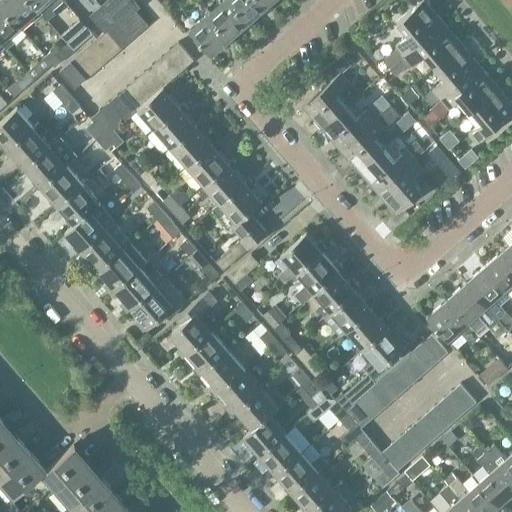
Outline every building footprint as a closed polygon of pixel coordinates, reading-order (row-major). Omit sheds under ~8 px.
[(0,0),(0,5),(20,27),(39,11),(28,0),(0,0)] [(28,0),(39,11),(40,10),(49,20),(57,14),(53,8),(62,0),(28,0)] [(234,0),(223,0),(210,12),(232,36),(243,26),(247,30),(255,24),(251,20),(234,0)] [(267,0),(234,0),(251,20),(262,10),(266,14),(273,7),(270,3),(267,0)] [(384,60),(390,67),(445,21),(427,0),(425,0),(400,22),(410,34),(397,45),(399,48),(384,60)] [(0,42),(1,44),(2,43),(7,49),(16,42),(10,36),(20,27),(0,5),(0,42)] [(120,5),(110,14),(116,21),(124,14),(127,12),(120,5)] [(132,7),(127,12),(124,14),(141,32),(148,26),(132,7)] [(232,36),(210,12),(190,29),(212,54),(224,43),(228,47),(235,40),(232,36)] [(97,25),(104,32),(107,29),(115,22),(116,21),(110,14),(97,25)] [(124,14),(116,21),(115,22),(131,40),(141,32),(124,14)] [(427,54),(436,65),(463,43),(445,21),(390,67),(397,75),(412,62),(414,65),(427,54)] [(115,22),(107,29),(123,48),(131,40),(115,22)] [(72,25),(61,34),(68,41),(74,49),(85,40),(78,32),(72,25)] [(104,32),(98,37),(114,55),(123,48),(107,29),(104,32)] [(98,37),(89,44),(105,63),(114,55),(98,37)] [(54,49),(47,56),(55,66),(74,49),(68,41),(56,52),(54,49)] [(170,50),(186,68),(195,61),(179,42),(170,50)] [(441,97),(442,98),(482,64),(463,43),(436,65),(447,78),(434,89),(441,97)] [(89,44),(80,52),(97,70),(105,63),(89,44)] [(161,57),(178,76),(186,68),(170,50),(161,57)] [(80,52),(72,59),(88,78),(97,70),(80,52)] [(303,105),(322,127),(349,104),(339,92),(351,81),(343,71),(351,63),(343,53),(321,73),(329,82),(303,105)] [(47,56),(28,72),(35,80),(52,65),(54,67),(55,66),(47,56)] [(153,65),(169,83),(178,76),(161,57),(153,65)] [(88,78),(72,59),(60,70),(75,88),(87,78),(88,78)] [(463,97),(473,109),(500,86),(482,64),(442,98),(448,105),(450,108),(463,97)] [(160,91),(168,84),(169,83),(153,65),(144,72),(160,91)] [(35,80),(28,72),(16,82),(23,90),(35,80)] [(135,80),(152,98),(160,91),(144,72),(135,80)] [(127,87),(143,106),(152,98),(135,80),(127,87)] [(53,90),(63,102),(70,95),(60,84),(53,90)] [(139,109),(155,127),(180,105),(170,94),(174,91),(168,84),(160,91),(152,98),(143,106),(139,109)] [(511,100),(500,86),(473,109),(483,121),(470,132),(479,142),(511,113),(511,100)] [(134,113),(139,109),(143,106),(127,87),(118,95),(134,113)] [(411,87),(401,96),(409,104),(419,96),(411,87)] [(434,89),(425,96),(432,105),(441,97),(434,89)] [(70,95),(63,102),(73,113),(80,106),(70,95)] [(126,121),(134,113),(118,95),(109,102),(126,121)] [(380,97),(372,104),(380,114),(389,106),(380,97)] [(442,98),(430,108),(436,115),(448,105),(442,98)] [(117,129),(126,121),(109,102),(100,110),(117,129)] [(155,127),(171,146),(197,124),(187,113),(190,110),(184,102),(180,105),(155,127)] [(322,127),(340,148),(380,114),(372,104),(359,115),(349,104),(322,127)] [(380,114),(340,148),(349,158),(359,170),(386,147),(376,135),(400,114),(391,104),(389,106),(380,114)] [(7,151),(10,148),(35,126),(18,107),(0,122),(0,136),(4,141),(0,144),(7,151)] [(115,130),(117,129),(100,110),(92,117),(104,132),(108,136),(115,130)] [(104,132),(92,117),(91,118),(93,121),(86,128),(96,139),(104,132)] [(171,146),(188,165),(213,143),(203,131),(207,128),(200,121),(197,124),(171,146)] [(24,171),(28,168),(53,146),(35,126),(10,148),(21,160),(17,163),(24,171)] [(115,130),(108,136),(117,147),(125,140),(115,130)] [(104,132),(96,139),(106,150),(113,144),(117,147),(108,136),(104,132)] [(188,165),(205,184),(230,162),(220,151),(223,148),(216,140),(213,143),(188,165)] [(416,141),(409,147),(417,157),(424,151),(416,141)] [(438,143),(429,151),(446,171),(452,179),(462,171),(455,163),(438,143)] [(40,189),(44,186),(68,164),(53,146),(28,168),(37,179),(34,182),(40,189)] [(359,170),(378,191),(417,157),(409,147),(396,158),(386,147),(359,170)] [(471,148),(459,159),(460,160),(466,167),(478,156),(471,148)] [(131,162),(140,173),(148,167),(138,156),(131,162)] [(417,157),(378,191),(397,213),(423,190),(413,178),(426,167),(418,158),(417,157)] [(212,192),(221,202),(246,180),(236,170),(240,166),(233,159),(230,162),(205,184),(198,190),(205,198),(212,192)] [(115,169),(125,180),(133,173),(123,162),(115,169)] [(57,209),(60,206),(86,184),(68,164),(44,186),(54,197),(50,201),(57,209)] [(148,167),(140,173),(150,185),(158,178),(148,167)] [(133,173),(125,180),(135,191),(142,184),(133,173)] [(246,180),(221,202),(237,221),(232,226),(242,237),(216,260),(224,269),(267,232),(249,212),(263,200),(253,189),(257,185),(249,177),(246,180)] [(66,219),(72,225),(91,208),(93,210),(102,202),(86,184),(60,206),(70,216),(66,219)] [(164,200),(174,211),(181,205),(171,193),(164,200)] [(148,206),(158,217),(166,211),(156,200),(148,206)] [(72,225),(67,230),(77,242),(73,245),(80,253),(84,250),(109,229),(115,224),(99,205),(93,210),(91,208),(72,225)] [(181,205),(174,211),(184,223),(191,216),(181,205)] [(166,211),(158,217),(168,229),(175,222),(166,211)] [(97,272),(100,269),(131,242),(115,224),(109,229),(84,250),(93,261),(90,264),(97,272)] [(300,273),(325,252),(328,248),(321,240),(317,243),(307,232),(282,253),(292,264),(280,274),(287,283),(299,273),(300,273)] [(181,244),(191,255),(198,248),(189,237),(181,244)] [(117,288),(142,266),(148,261),(131,242),(100,269),(110,280),(107,283),(113,291),(117,288)] [(198,248),(191,255),(200,266),(212,279),(219,272),(208,259),(198,248)] [(511,257),(505,250),(486,266),(506,288),(509,292),(511,288),(511,257)] [(316,292),(341,270),(345,267),(338,259),(334,262),(325,252),(300,273),(308,282),(296,293),(304,302),(316,291),(316,292)] [(252,253),(228,274),(236,283),(242,290),(254,279),(248,273),(260,262),(252,253)] [(130,310),(133,307),(166,278),(157,269),(150,275),(142,266),(117,288),(127,299),(123,302),(130,310)] [(486,266),(467,282),(499,319),(507,328),(508,328),(509,330),(511,327),(511,317),(507,312),(502,307),(501,305),(511,296),(509,292),(506,288),(486,266)] [(318,306),(326,315),(332,310),(333,311),(357,289),(361,286),(354,278),(351,281),(341,270),(316,292),(324,301),(318,306)] [(166,278),(133,307),(143,318),(140,322),(146,329),(173,305),(176,308),(185,300),(166,278)] [(467,282),(449,298),(469,321),(481,334),(483,337),(492,330),(497,336),(507,328),(499,319),(467,282)] [(349,329),(374,308),(378,304),(371,296),(367,300),(357,289),(333,311),(332,310),(326,315),(343,334),(349,329)] [(182,324),(172,333),(182,345),(179,348),(186,356),(189,353),(213,331),(201,317),(211,308),(210,307),(218,300),(210,290),(202,298),(178,319),(182,324)] [(449,298),(429,315),(448,338),(452,341),(463,332),(472,342),(481,334),(469,321),(449,298)] [(246,302),(238,309),(248,320),(256,313),(246,302)] [(277,302),(264,314),(265,315),(275,327),(282,320),(288,315),(277,302)] [(349,329),(365,348),(390,326),(394,323),(388,316),(384,319),(374,308),(349,329)] [(282,320),(275,327),(285,338),(292,332),(282,320)] [(378,381),(381,379),(390,371),(396,365),(398,364),(407,356),(413,352),(407,345),(411,342),(404,334),(400,338),(390,326),(365,348),(374,357),(365,366),(378,381)] [(261,335),(271,346),(279,339),(269,328),(261,335)] [(202,375),(206,372),(230,350),(213,331),(189,353),(199,364),(195,367),(202,375)] [(434,333),(424,341),(440,360),(449,351),(434,333)] [(279,339),(271,346),(281,358),(289,351),(279,339)] [(424,341),(416,349),(431,367),(440,360),(424,341)] [(298,353),(308,365),(315,358),(305,346),(298,353)] [(416,349),(413,352),(407,356),(423,375),(431,367),(416,349)] [(219,394),(223,391),(247,370),(230,350),(206,372),(215,383),(212,386),(219,394)] [(398,364),(414,382),(423,375),(407,356),(398,364)] [(315,358),(308,365),(318,376),(325,369),(315,358)] [(500,359),(482,375),(490,384),(508,368),(500,359)] [(390,371),(406,390),(414,382),(398,364),(396,365),(390,371)] [(294,372),(304,384),(312,377),(302,366),(294,372)] [(235,413),(239,409),(263,388),(247,370),(223,391),(232,402),(229,405),(235,413)] [(381,379),(397,397),(406,390),(390,371),(381,379)] [(312,377),(304,384),(314,395),(321,388),(312,377)] [(381,379),(378,381),(373,386),(389,405),(397,397),(381,379)] [(328,380),(324,383),(333,394),(337,390),(328,380)] [(462,382),(453,390),(469,409),(478,401),(462,382)] [(373,386),(364,394),(380,412),(389,405),(373,386)] [(245,424),(250,430),(270,412),(271,414),(279,407),(263,388),(239,409),(249,421),(245,424)] [(453,390),(445,398),(461,416),(469,409),(453,390)] [(339,400),(339,401),(346,409),(353,403),(343,391),(336,397),(339,400)] [(364,394),(355,401),(371,420),(380,412),(364,394)] [(328,397),(308,414),(314,421),(330,406),(331,407),(341,418),(348,411),(346,409),(339,401),(339,400),(338,401),(336,402),(333,398),(331,400),(328,397)] [(445,398),(436,406),(452,424),(461,416),(445,398)] [(346,409),(348,411),(359,424),(362,428),(371,420),(355,401),(353,403),(346,409)] [(436,406),(427,413),(443,431),(452,424),(436,406)] [(348,411),(341,418),(351,430),(359,424),(348,411)] [(258,458),(262,454),(288,432),(271,414),(270,412),(250,430),(245,435),(255,447),(251,450),(258,458)] [(427,413),(419,421),(435,439),(443,431),(427,413)] [(0,420),(0,449),(17,435),(3,418),(0,420)] [(419,421),(410,428),(426,446),(435,439),(419,421)] [(351,430),(343,438),(349,445),(365,431),(362,428),(359,424),(351,430)] [(410,428),(402,436),(418,454),(426,446),(410,428)] [(453,428),(442,437),(449,445),(459,436),(453,428)] [(275,477),(279,474),(304,451),(288,432),(262,454),(272,466),(268,469),(275,477)] [(0,449),(0,478),(31,451),(17,435),(0,449)] [(402,436),(393,443),(409,461),(418,454),(402,436)] [(364,445),(374,456),(382,450),(372,438),(364,445)] [(39,473),(53,489),(88,459),(73,443),(45,467),(39,473)] [(384,452),(392,461),(399,470),(409,461),(393,443),(384,452)] [(496,443),(487,451),(511,478),(511,453),(508,457),(496,443)] [(384,468),(392,461),(384,452),(382,450),(374,456),(384,468)] [(0,484),(11,497),(39,473),(45,467),(31,451),(0,478),(0,484)] [(295,492),(320,470),(329,462),(321,453),(312,461),(304,451),(279,474),(288,484),(285,488),(291,495),(295,492)] [(491,472),(481,481),(501,504),(511,494),(511,478),(487,451),(486,452),(479,458),(491,472)] [(431,464),(423,455),(405,470),(408,473),(411,477),(413,479),(431,464)] [(53,489),(68,506),(102,476),(88,459),(53,489)] [(305,511),(310,511),(311,511),(337,489),(320,470),(295,492),(305,503),(301,507),(305,511)] [(445,479),(450,483),(457,477),(453,472),(445,479)] [(408,473),(388,490),(392,494),(411,477),(408,473)] [(68,506),(73,511),(93,511),(116,492),(102,476),(68,506)] [(458,476),(450,483),(474,511),(491,511),(501,504),(481,481),(471,490),(458,476)] [(453,505),(444,511),(474,511),(450,483),(441,491),(453,505)] [(337,489),(311,511),(312,511),(347,511),(353,507),(337,489)] [(380,497),(372,504),(378,511),(380,511),(396,499),(394,496),(392,494),(388,490),(380,497)] [(93,511),(127,511),(131,509),(116,492),(93,511)] [(10,498),(5,503),(12,511),(17,511),(21,510),(10,498)] [(414,501),(405,509),(408,511),(423,511),(421,509),(414,501)]
